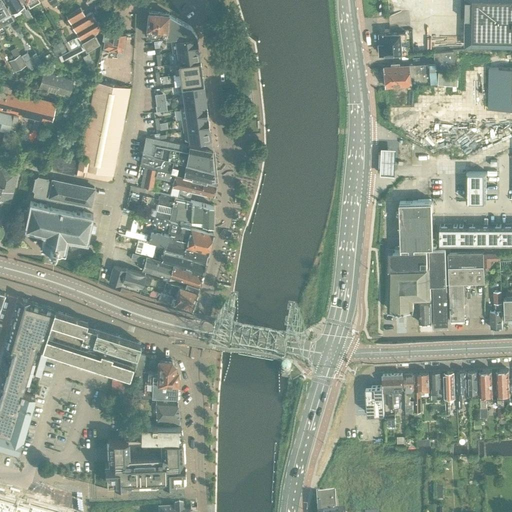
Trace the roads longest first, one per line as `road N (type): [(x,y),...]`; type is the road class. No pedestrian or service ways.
road 1 (primary): [(331,352),(357,162),(346,0)]
road 2 (secondary): [(0,266),(152,319),(286,346)]
road 3 (residential): [(511,363),(375,369),(353,389),(346,429)]
road 4 (residential): [(15,287),(166,342),(192,366)]
road 5 (residential): [(116,187),(137,82),(141,0)]
road 6 (residential): [(225,174),(207,33),(189,0)]
road 7 (primary): [(289,511),(331,352)]
road 8 (tertiary): [(348,352),(511,346)]
road 9 (residential): [(192,366),(204,511)]
road 10 (residential): [(511,332),(378,338)]
